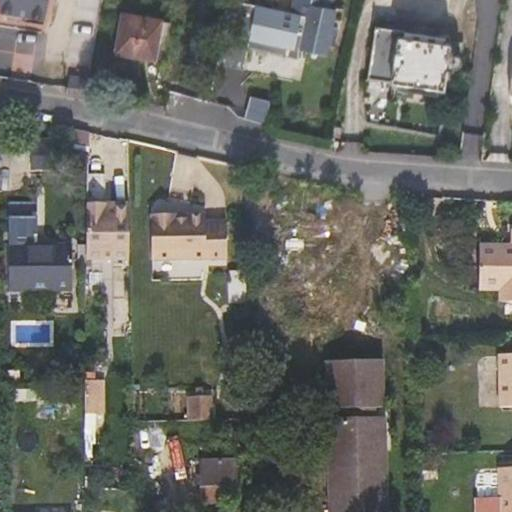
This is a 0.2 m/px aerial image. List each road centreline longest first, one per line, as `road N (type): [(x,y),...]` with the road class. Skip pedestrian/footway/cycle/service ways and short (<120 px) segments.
road 1 (residential): [(0,96),(371,174),(511,180)]
road 2 (unknown): [(339,168),(365,0)]
